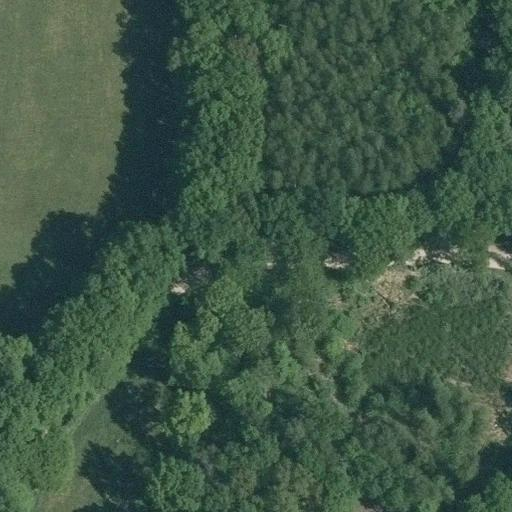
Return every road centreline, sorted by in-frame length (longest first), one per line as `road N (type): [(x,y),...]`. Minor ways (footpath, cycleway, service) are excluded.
road 1 (unclassified): [(0,496),(130,330),(174,291),(209,274),(276,260),(430,255),(511,262)]
road 2 (track): [(495,0),(463,256)]
